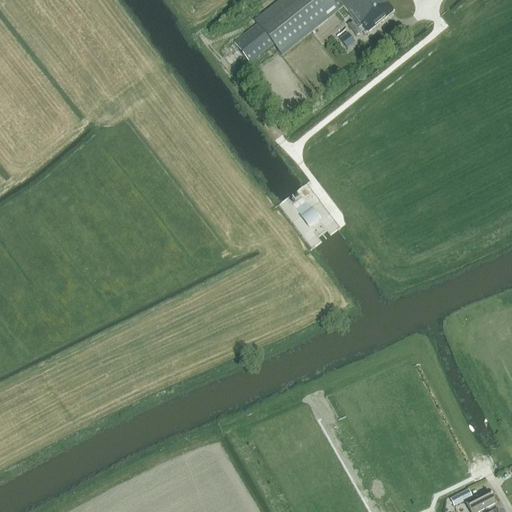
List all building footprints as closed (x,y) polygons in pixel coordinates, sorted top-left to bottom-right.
[(257,27),(234,45),(249,64),(273,46),(281,56),(343,8),(358,27),(357,28),(352,22),(348,26),(357,37),(363,32),(367,36),(395,12),(385,0),(282,0),(254,22),(257,27)] [(348,34),(339,40),(347,50),(355,44),(348,34)] [(305,202),(295,210),(302,218),(301,218),(308,228),(319,220),(312,210),(311,210),(305,202)] [(453,507),(466,501),(471,498),(467,490),(462,493),(449,499),(453,507)] [(480,511),(495,504),(490,493),(488,491),(481,495),(466,503),(471,511),(480,511)]
